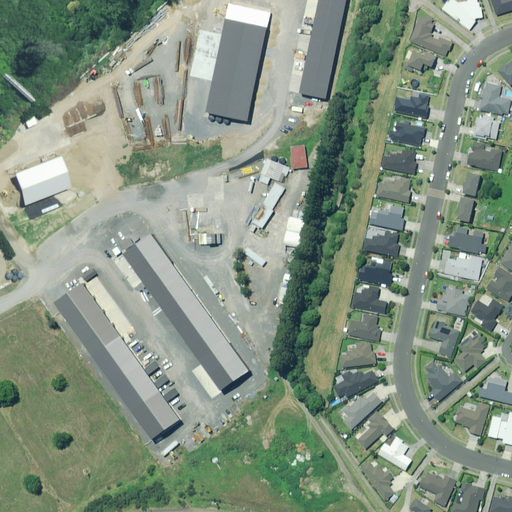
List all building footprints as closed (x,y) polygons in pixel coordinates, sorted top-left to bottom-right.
[(450,0),(449,0),(443,7),(471,29),(479,19),(477,18),(478,16),(484,16),(483,6),(481,6),(481,1),(479,1),(478,0),(451,0),(450,0)] [(511,0),(493,0),(498,14),(511,9),(511,0)] [(421,15),(411,40),(447,55),(449,49),(451,50),(454,41),(441,36),(440,39),(433,36),(434,33),(431,32),(431,30),(433,31),(437,23),(434,21),(435,18),(427,14),(426,16),(421,15)] [(405,67),(414,70),(416,65),(424,68),(426,61),(435,65),(438,57),(417,48),(411,61),(408,59),(405,67)] [(507,63),(498,70),(511,86),(511,84),(511,63),(509,66),(507,63)] [(503,84),(488,80),(487,87),(485,86),(484,92),(482,92),(481,98),(482,99),(480,109),(503,115),(503,112),(508,114),(511,98),(500,96),(503,84)] [(398,96),(395,110),(428,117),(431,105),(429,105),(431,94),(422,92),(421,96),(413,94),(412,99),(398,96)] [(479,115),(474,136),(487,139),(487,137),(496,139),(500,121),(494,120),(495,116),(485,113),(484,116),(479,115)] [(392,139),(421,145),(423,135),(425,136),(427,126),(399,120),(397,130),(392,129),(390,136),(393,137),(392,139)] [(499,171),(504,149),(493,147),(492,150),(485,149),(487,142),(476,139),(470,164),(499,171)] [(385,154),(383,166),(416,173),(418,161),(416,161),(418,150),(411,148),(411,150),(405,148),(404,152),(399,151),(399,154),(392,152),(392,156),(385,154)] [(56,149),(11,169),(25,203),(71,184),(56,149)] [(293,168),(271,159),(262,181),(271,185),(274,178),(285,182),(288,176),(289,177),(293,168)] [(464,192),(477,195),(483,173),(471,170),(468,180),(467,179),(464,192)] [(378,195),(410,202),(412,190),(410,190),(413,178),(403,176),(402,179),(397,178),(396,182),(387,180),(386,182),(381,181),(378,195)] [(288,188),(279,183),(256,223),(265,228),(288,188)] [(464,195),(460,206),(462,207),(459,218),(471,221),(477,198),(464,195)] [(371,223),(404,230),(407,217),(404,216),(406,207),(393,204),(392,209),(388,208),(387,210),(381,208),(380,212),(373,210),(371,223)] [(291,231),(311,235),(314,221),(294,217),(291,231)] [(453,234),(450,245),(462,247),(461,249),(479,253),(480,250),(486,252),(488,244),(483,243),(485,231),(475,229),(474,233),(469,232),(470,227),(460,225),(458,235),(453,234)] [(311,235),(291,231),(288,245),(307,249),(311,235)] [(365,249),(399,256),(401,244),(398,243),(400,233),(387,231),(386,235),(382,234),(381,236),(375,235),(374,238),(368,237),(365,249)] [(252,370),(154,233),(126,253),(224,390),(252,370)] [(511,245),(502,262),(511,268),(511,245)] [(445,273),(479,280),(484,258),(473,255),(472,258),(459,255),(458,259),(454,258),(454,259),(450,258),(449,261),(448,261),(445,273)] [(360,279),(392,285),(394,273),(391,272),(393,262),(385,260),(384,262),(379,261),(378,266),(368,264),(368,266),(363,265),(360,279)] [(488,288),(510,301),(511,297),(511,272),(501,266),(496,274),(501,277),(498,282),(494,279),(488,288)] [(155,440),(183,420),(125,337),(135,330),(96,274),(57,301),(155,440)] [(386,313),(389,301),(379,299),(382,287),(371,285),(370,290),(364,289),(363,292),(357,291),(354,306),(386,313)] [(439,298),(436,309),(466,316),(468,305),(470,305),(473,295),(464,293),(465,289),(455,287),(455,288),(448,287),(446,294),(445,293),(444,299),(439,298)] [(482,325),(492,331),(499,321),(495,319),(499,313),(500,314),(506,305),(494,298),(490,305),(480,299),(473,311),(477,314),(476,315),(485,321),(482,325)] [(350,335),(380,341),(383,329),(379,328),(380,325),(378,325),(380,315),(367,313),(365,321),(353,319),(350,335)] [(440,353),(452,357),(462,331),(446,325),(447,322),(437,319),(434,327),(432,327),(429,336),(444,342),(440,353)] [(464,351),(456,358),(466,370),(475,363),(478,367),(487,360),(481,353),(485,349),(484,348),(486,346),(483,342),(486,339),(480,332),(475,337),(472,334),(459,345),(464,351)] [(344,367),(378,363),(376,350),(374,351),(373,342),(366,343),(366,341),(358,342),(359,347),(354,348),(354,350),(348,351),(349,354),(342,355),(344,367)] [(152,350),(151,351),(156,356),(161,352),(154,344),(150,348),(152,350)] [(439,366),(434,361),(427,367),(431,372),(427,375),(434,383),(432,384),(435,388),(432,391),(440,401),(464,381),(456,371),(450,376),(441,364),(439,366)] [(348,397),(380,381),(374,369),(365,374),(364,371),(361,373),(360,371),(354,374),(352,370),(344,374),(346,380),(335,386),(340,397),(346,394),(348,397)] [(212,380),(203,375),(198,385),(208,390),(212,380)] [(481,395),(511,403),(511,391),(505,390),(508,380),(489,375),(486,387),(483,386),(481,395)] [(353,430),(384,401),(375,392),(369,398),(366,395),(364,398),(362,396),(352,406),(350,404),(343,411),(348,416),(344,420),(353,430)] [(469,432),(482,436),(491,406),(479,402),(476,411),(460,406),(457,414),(459,415),(457,422),(463,424),(463,425),(471,427),(469,432)] [(358,440),(367,449),(384,433),(387,436),(396,428),(379,410),(369,419),(372,422),(369,425),(371,427),(358,440)] [(504,418),(495,416),(490,435),(505,439),(504,442),(511,444),(511,411),(511,412),(509,422),(503,421),(504,418)] [(386,443),(380,454),(407,470),(413,460),(405,455),(410,446),(404,442),(405,440),(398,436),(392,446),(386,443)] [(372,461),(362,468),(386,500),(395,493),(390,485),(393,483),(391,480),(395,477),(389,470),(386,472),(379,463),(376,466),(372,461)] [(438,494),(434,501),(446,507),(458,480),(447,474),(445,479),(429,472),(427,478),(424,477),(420,486),(438,494)] [(455,502),(452,511),(477,511),(481,499),(483,500),(486,488),(464,483),(462,491),(465,492),(462,504),(455,502)] [(495,496),(490,511),(511,511),(511,495),(510,500),(495,496)] [(416,511),(415,511),(433,511),(432,511),(433,509),(417,498),(411,507),(416,511)]
